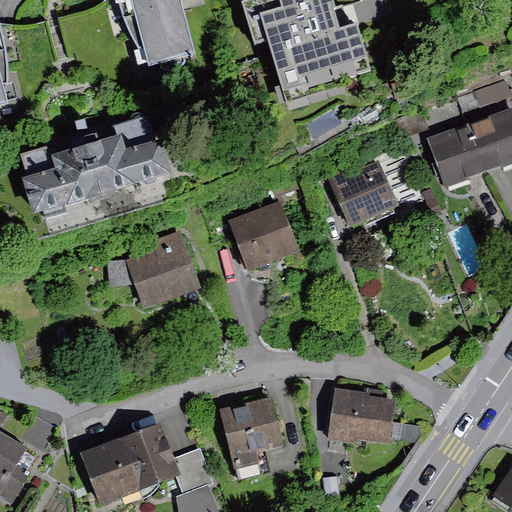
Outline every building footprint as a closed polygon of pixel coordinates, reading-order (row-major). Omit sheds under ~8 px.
[(179,0),(117,0),(125,23),(151,73),(160,70),(161,73),(168,76),(175,76),(182,72),(185,67),(185,64),(196,61),(179,0)] [(330,0),(271,0),(243,8),(256,50),(271,45),(289,109),(358,90),(355,80),(373,75),(359,25),(340,31),(330,0)] [(0,113),(8,111),(8,80),(7,55),(0,29),(0,113)] [(511,92),(505,81),(476,92),(480,108),(494,102),(495,104),(511,97),(511,92)] [(308,126),(316,138),(341,122),(334,110),(308,126)] [(511,112),(469,128),(487,179),(511,169),(511,112)] [(55,150),(21,160),(28,184),(24,185),(33,218),(43,216),(45,222),(68,216),(66,211),(172,180),(162,145),(158,145),(150,118),(112,129),(115,142),(100,146),(96,134),(90,136),(86,121),(72,125),(77,143),(70,145),(73,156),(58,160),(55,150)] [(469,128),(424,143),(442,194),(487,179),(469,128)] [(349,167),(325,178),(350,235),(400,212),(378,164),(353,175),(349,167)] [(297,173),(269,182),(275,200),(303,191),(297,173)] [(280,206),(226,229),(247,279),(301,257),(280,206)] [(155,254),(128,263),(146,313),(202,294),(181,234),(152,244),(155,254)] [(370,398),(336,393),(329,444),(358,449),(359,445),(390,450),(397,406),(369,402),(370,398)] [(272,403),(222,415),(236,473),(260,467),(258,458),(283,452),(272,403)] [(123,444),(142,496),(180,483),(173,463),(161,430),(123,444)] [(28,452),(0,434),(0,498),(1,498),(14,506),(30,479),(27,479),(38,460),(27,454),(28,452)] [(123,444),(81,459),(100,511),(106,511),(142,496),(123,444)] [(201,452),(173,463),(180,483),(185,497),(209,488),(214,486),(201,452)] [(511,511),(511,468),(489,502),(503,511),(511,511)] [(340,476),(323,478),(326,499),(342,497),(340,476)] [(218,511),(209,488),(185,497),(177,500),(178,511),(218,511)]
